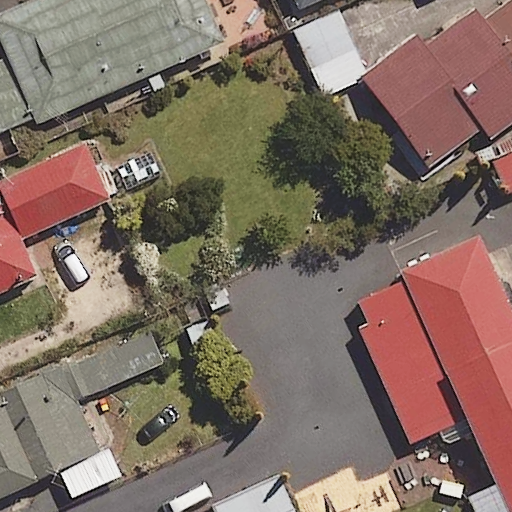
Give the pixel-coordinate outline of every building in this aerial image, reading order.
[(0,133),(33,119),(36,125),(224,41),(205,0),(38,0),(0,17),(0,44),(6,58),(0,60),(0,133)] [(294,0),(299,9),(318,0),(294,0)] [(511,0),(480,24),(471,11),(422,47),(416,38),(361,79),(428,169),(482,128),(491,140),(511,124),(511,0)] [(365,74),(335,12),(294,32),(325,94),(365,74)] [(0,295),(36,279),(19,241),(108,201),(83,144),(0,180),(0,295)] [(511,191),(511,154),(490,166),(505,195),(511,191)] [(511,511),(511,315),(478,239),(399,274),(506,511),(511,511)] [(61,368),(0,394),(0,498),(100,454),(61,368)] [(293,511),(280,481),(215,509),(216,511),(293,511)]
